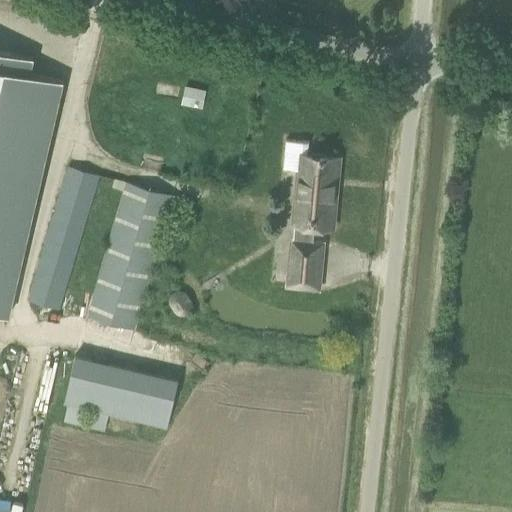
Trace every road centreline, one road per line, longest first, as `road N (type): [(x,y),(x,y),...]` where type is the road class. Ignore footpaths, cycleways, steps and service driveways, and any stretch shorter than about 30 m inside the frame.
road 1 (unclassified): [(366,511),(417,60)]
road 2 (unclassified): [(417,60),(179,0)]
